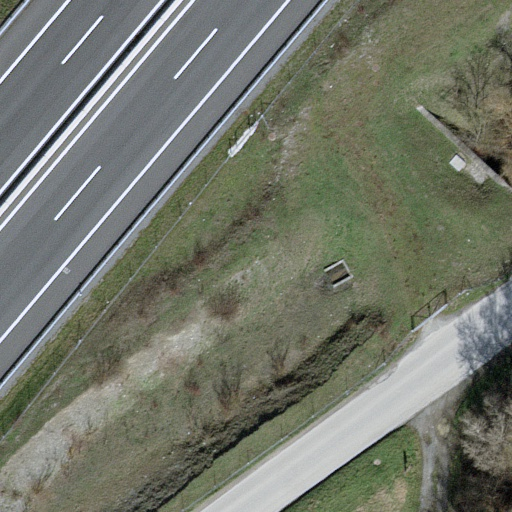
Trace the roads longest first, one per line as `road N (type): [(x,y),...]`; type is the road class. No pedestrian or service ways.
road 1 (motorway): [(0,285),(241,0)]
road 2 (unclassified): [(511,311),(234,511)]
road 3 (motorway): [(114,0),(0,136)]
road 4 (track): [(444,511),(433,430),(414,378)]
